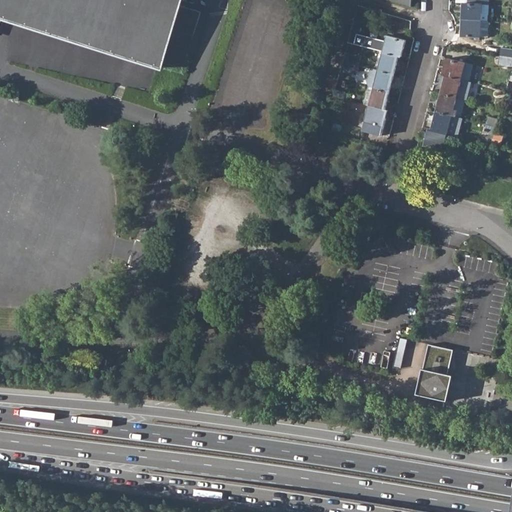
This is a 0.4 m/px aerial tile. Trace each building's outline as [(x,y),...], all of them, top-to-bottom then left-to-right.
[(0,0),(0,24),(2,17),(164,69),(166,62),(185,68),(203,11),(185,5),(186,0),(0,0)] [(463,18),(481,19),(488,20),(489,3),(482,3),(482,0),(466,0),(466,2),(464,2),(463,18)] [(363,21),(367,7),(358,4),(348,41),(355,43),(360,21),(363,21)] [(481,19),(463,18),(462,27),(462,35),(487,36),(488,20),(481,19)] [(383,50),(388,34),(380,32),(376,48),(377,48),(383,50)] [(399,54),(401,55),(406,39),(388,34),(383,50),(399,54)] [(511,48),(502,46),(500,54),(511,55),(511,48)] [(373,67),(379,68),(383,50),(377,48),(373,67)] [(344,59),(358,63),(361,54),(346,50),(344,59)] [(399,54),(383,50),(379,68),(394,72),(399,54)] [(499,63),(511,65),(511,55),(500,54),(499,63)] [(447,75),(471,81),(476,64),(449,57),(445,74),(447,75)] [(341,69),(355,73),(358,63),(344,59),(341,69)] [(374,86),(390,90),(394,72),(379,68),(373,67),(372,69),(365,71),(369,85),(374,86)] [(442,93),(467,99),(469,100),(474,81),(471,81),(447,75),(442,93)] [(369,85),(368,84),(364,103),(370,105),(374,86),(369,85)] [(370,105),(385,109),(390,90),(374,86),(370,105)] [(438,111),(463,117),(464,112),(466,113),(468,105),(466,105),(467,99),(442,93),(438,111)] [(503,108),(505,100),(497,98),(496,106),(503,108)] [(381,134),(388,109),(385,109),(370,105),(366,121),(363,129),(381,134)] [(434,128),(451,132),(461,134),(463,127),(469,129),(470,122),(464,120),(465,117),(463,117),(438,111),(434,128)] [(498,119),(488,116),(486,124),(496,126),(498,119)] [(484,131),(494,133),(496,126),(486,124),(484,131)] [(426,145),(446,150),(451,132),(434,128),(431,127),(426,145)] [(503,144),(505,136),(495,133),(493,141),(503,144)] [(447,164),(462,167),(464,158),(449,155),(447,164)] [(500,304),(501,293),(489,292),(487,303),(500,304)] [(453,356),(429,351),(419,394),(449,401),(455,375),(449,374),(453,356)]
